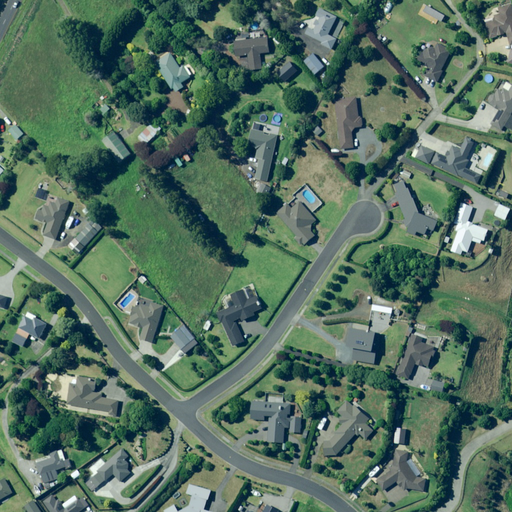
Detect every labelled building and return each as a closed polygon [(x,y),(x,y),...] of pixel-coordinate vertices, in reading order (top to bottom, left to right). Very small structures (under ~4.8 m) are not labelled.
[(506,33),(509,43),(510,46),(511,45),(511,6),(511,3),(497,7),(499,13),(493,14),(494,16),(494,19),(492,19),(485,22),(490,38),(497,36),(500,35),(506,33)] [(325,12),(322,10),(319,8),(315,16),(319,18),(318,21),(316,20),(313,25),(315,26),(313,30),(308,27),(304,34),(322,43),(321,45),(330,50),(331,50),(337,39),(336,39),(328,35),(337,17),(325,12)] [(262,68),(260,57),(260,54),(269,53),(267,38),(249,40),(233,41),(234,43),(235,55),(235,57),(247,56),(249,71),(262,70),(262,68)] [(442,71),(452,51),(437,44),(435,49),(432,48),(424,50),(423,54),(421,53),(417,61),(423,64),(422,65),(424,66),(427,67),(428,68),(425,74),(424,76),(425,77),(436,83),(437,84),(441,76),(442,73),(443,72),(442,71)] [(184,67),(183,66),(180,68),(170,53),(154,63),(162,76),(171,90),(173,89),(175,93),(184,88),(181,84),(191,78),(189,75),(188,73),(189,73),(190,72),(191,70),(189,69),(187,69),(186,70),(186,71),(184,67)] [(324,67),(313,54),(303,62),(314,75),(324,67)] [(298,71),(290,63),(277,74),(285,82),(298,71)] [(505,124),(511,112),(511,84),(511,85),(509,90),(504,87),(502,90),(498,88),(495,94),(492,94),(490,95),(488,99),(489,104),(493,106),(492,107),(498,110),(490,124),(492,125),(502,130),(504,131),(507,125),(505,124)] [(359,117),(356,98),(356,97),(334,100),(338,132),(339,139),(340,150),(354,148),(352,133),(355,128),(362,127),(362,126),(363,126),(362,119),(361,119),(360,117),(359,117)] [(110,111),(106,105),(98,110),(102,116),(110,111)] [(145,146),(161,129),(152,121),(149,124),(150,125),(137,138),(145,146)] [(9,133),(10,134),(15,141),(23,134),(15,125),(14,125),(11,128),(7,131),(9,133)] [(317,137),(322,132),(317,127),(312,132),(317,137)] [(269,136),(267,135),(264,135),(264,132),(250,129),(247,146),(255,148),(257,150),(255,159),(259,160),(254,180),(267,182),(277,135),(270,133),(269,134),(269,136)] [(121,142),(117,136),(114,132),(102,141),(118,164),(130,154),(121,142)] [(353,187),(356,184),(333,157),(355,155),(355,151),(330,153),(312,132),(308,135),(353,187)] [(466,179),(467,178),(471,170),(466,168),(469,160),(467,159),(469,153),(452,145),(449,151),(448,150),(445,155),(446,155),(446,157),(438,153),(436,152),(431,163),(458,177),(459,176),(466,179)] [(434,152),(421,146),(416,158),(429,164),(434,152)] [(418,213),(417,210),(413,198),(412,198),(408,188),(406,189),(403,181),(393,184),(396,192),(395,193),(395,195),(399,205),(405,219),(402,219),(403,221),(404,224),(405,227),(408,228),(406,232),(415,235),(416,231),(424,235),(427,228),(433,231),(437,222),(437,221),(422,214),(420,213),(418,213)] [(42,201),(45,190),(43,189),(44,185),(39,184),(35,199),(42,201)] [(266,198),(270,189),(261,184),(256,193),(266,198)] [(60,227),(69,202),(57,198),(55,204),(54,204),(52,203),(50,202),(48,207),(43,206),(43,207),(41,211),(38,210),(35,219),(46,223),(48,224),(44,233),(43,236),(54,240),(55,241),(60,230),(60,227)] [(316,221),(310,214),(299,202),(296,205),(296,203),(295,202),(293,202),(292,203),(292,205),(293,206),(294,206),(291,209),(287,205),(287,204),(276,214),(295,236),(297,238),(294,240),(300,246),(302,244),(304,246),(307,244),(315,237),(314,236),(311,232),(311,229),(311,227),(311,225),(316,221)] [(485,241),(489,230),(473,225),(473,224),(468,222),(473,208),(461,204),(454,224),(458,225),(456,231),(458,232),(451,251),(462,255),(463,251),(468,252),(474,237),(485,241)] [(511,210),(500,205),(495,216),(506,221),(511,210)] [(84,248),(98,232),(89,224),(75,239),(84,248)] [(262,310),(256,297),(247,301),(243,290),(230,296),(235,306),(216,315),(220,323),(222,323),(233,347),(244,342),(243,341),(236,323),(234,324),(233,322),(240,319),(241,321),(242,322),(255,316),(253,313),(262,310)] [(156,332),(164,307),(150,303),(149,308),(140,305),(139,309),(133,307),(130,316),(131,316),(129,324),(134,326),(134,327),(137,328),(139,329),(142,330),(140,338),(139,340),(151,344),(152,344),(156,332)] [(392,309),(373,306),(372,311),(391,314),(392,309)] [(35,318),(36,316),(27,312),(25,316),(24,315),(17,328),(18,328),(11,341),(22,347),(24,343),(26,339),(27,336),(28,336),(28,334),(36,338),(38,339),(46,324),(35,318)] [(211,324),(207,321),(203,328),(207,331),(211,324)] [(374,364),(381,333),(353,328),(349,347),(355,349),(353,360),(374,364)] [(181,351),(191,343),(180,329),(173,335),(172,336),(170,338),(174,343),(179,350),(181,351)] [(431,360),(433,360),(436,351),(434,350),(435,347),(422,342),(423,338),(412,333),(402,360),(397,375),(408,380),(410,375),(411,375),(415,364),(423,367),(424,365),(428,367),(431,360)] [(95,379),(78,377),(76,376),(75,384),(68,383),(65,401),(65,404),(65,405),(71,406),(71,407),(74,408),(74,406),(108,412),(107,415),(116,416),(118,400),(101,398),(102,393),(92,392),(92,391),(93,391),(94,389),(94,390),(96,381),(95,381),(95,379)] [(446,384),(433,381),(431,390),(443,393),(446,384)] [(290,414),(291,404),(252,401),(251,419),(270,421),(268,442),(284,443),(285,428),(289,428),(290,422),(292,422),(291,432),(300,433),(302,418),(292,417),(292,420),(288,419),(289,414),(290,414)] [(353,407),(347,402),(346,401),(337,411),(343,417),(339,417),(339,418),(340,423),(340,424),(342,424),(336,431),(334,433),(336,434),(330,441),(323,441),(324,456),(336,455),(340,451),(349,441),(355,434),(357,436),(359,434),(365,440),(373,431),(365,424),(369,419),(354,405),(353,407)] [(125,460),(129,457),(122,449),(96,471),(97,473),(89,480),(96,488),(97,487),(104,481),(105,482),(113,474),(120,483),(131,473),(128,469),(129,464),(125,460)] [(66,461),(63,452),(62,450),(50,454),(50,456),(35,461),(36,463),(35,463),(39,476),(40,475),(43,484),(54,480),(59,478),(56,470),(65,467),(65,466),(63,462),(66,461)] [(417,477),(407,462),(409,452),(396,450),(393,465),(389,468),(391,471),(376,481),(383,492),(397,482),(401,488),(401,487),(405,492),(408,489),(412,490),(424,492),(427,479),(417,477)] [(0,480),(0,500),(13,494),(4,478),(0,480)] [(208,511),(204,510),(205,506),(207,500),(210,491),(188,484),(185,494),(192,496),(189,506),(178,511),(177,511),(173,505),(163,511),(208,511)] [(65,509),(55,494),(44,502),(50,511),(80,511),(85,509),(78,500),(65,509)] [(40,511),(34,501),(25,507),(27,511),(40,511)]
